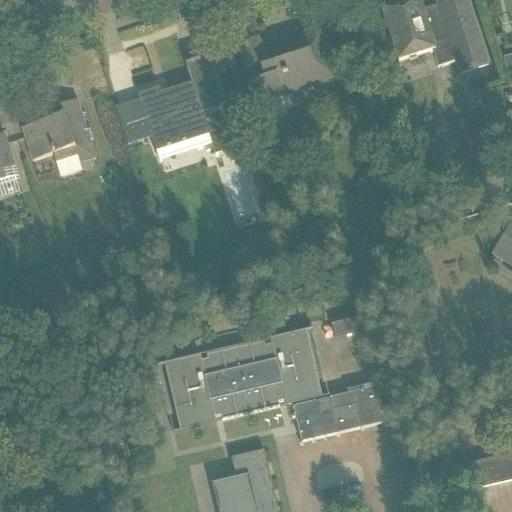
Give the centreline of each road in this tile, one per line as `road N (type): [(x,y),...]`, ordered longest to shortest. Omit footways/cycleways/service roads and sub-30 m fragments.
road 1 (residential): [(310,511),(296,451),(366,434),(383,511)]
road 2 (unclassified): [(0,47),(127,0)]
